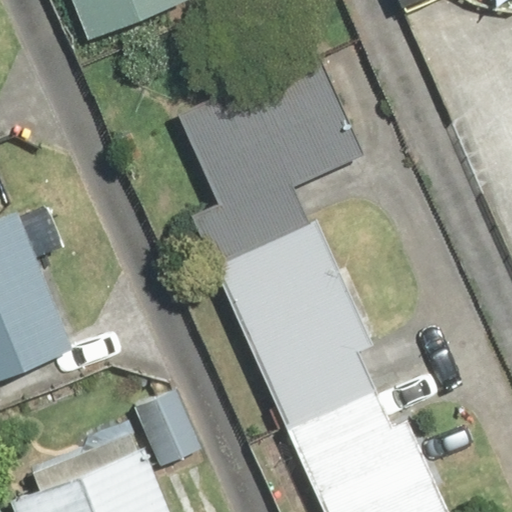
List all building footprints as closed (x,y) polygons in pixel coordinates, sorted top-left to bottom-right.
[(178,0),(61,0),(79,44),(180,3),(178,0)] [(309,54),(168,116),(208,206),(182,217),(313,511),(438,511),(398,421),(381,428),(348,352),(364,345),(308,218),(299,222),(284,188),(355,157),(309,54)] [(8,210),(0,213),(0,377),(65,352),(8,210)] [(183,385),(134,407),(160,466),(209,444),(183,385)] [(161,511),(135,446),(0,498),(0,506),(2,511),(161,511)]
